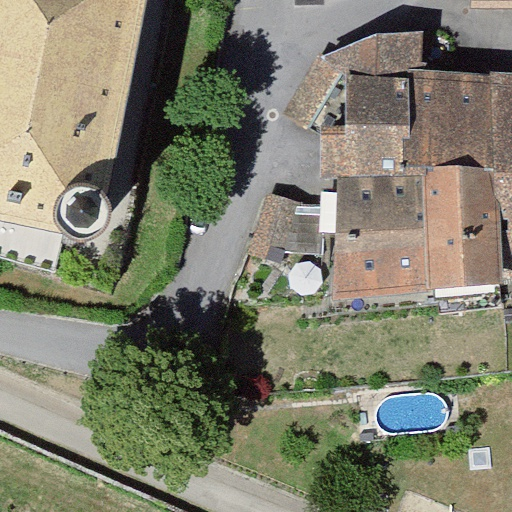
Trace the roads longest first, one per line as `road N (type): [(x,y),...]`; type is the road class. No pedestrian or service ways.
road 1 (residential): [(266,66),(203,291),(163,345),(75,350),(0,337)]
road 2 (residential): [(0,400),(265,511)]
road 3 (residential): [(395,0),(394,10),(266,66)]
